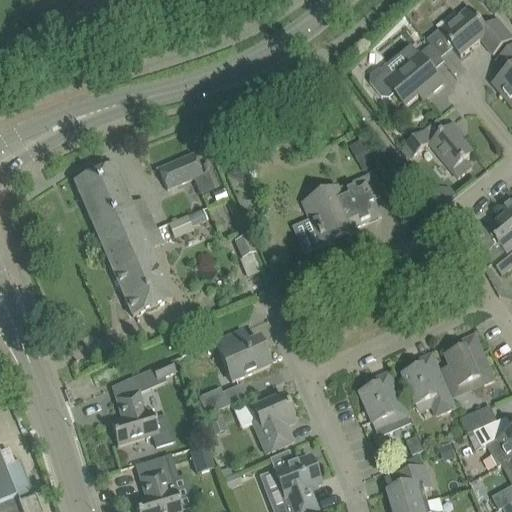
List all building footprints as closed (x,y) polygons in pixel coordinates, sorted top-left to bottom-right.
[(487,7),(494,16),(501,11),(494,1),(487,7)] [(436,29),(443,38),(461,60),(482,43),(494,58),(511,42),(511,38),(498,21),(487,30),(471,10),(460,19),(459,17),(455,13),(436,29)] [(511,50),(498,62),(509,75),(495,87),(511,107),(511,50)] [(390,100),(396,95),(407,109),(420,97),(424,102),(444,86),(425,62),(415,70),(411,64),(393,79),(387,72),(380,71),(371,78),(371,85),(383,100),(390,100)] [(430,147),(453,174),(459,182),(473,170),(467,163),(474,157),(459,138),(462,135),(454,126),(432,145),(423,134),(405,150),(414,161),(430,147)] [(350,149),(364,173),(378,165),(364,141),(350,149)] [(159,172),(167,191),(167,192),(194,181),(200,197),(215,191),(208,175),(202,177),(194,157),(159,172)] [(229,179),(245,185),(252,167),(235,160),(229,179)] [(74,184),(105,254),(156,232),(143,202),(131,207),(114,167),(74,184)] [(367,184),(349,192),(341,195),(339,191),(323,198),(304,206),(311,222),(316,220),(327,247),(323,249),(323,250),(359,235),(356,230),(382,219),(367,184)] [(224,191),(212,196),(216,204),(228,199),(224,191)] [(449,204),(450,194),(438,193),(437,203),(449,204)] [(511,205),(503,213),(511,224),(511,205)] [(187,219),(192,231),(208,224),(203,212),(187,219)] [(511,224),(503,213),(502,214),(505,217),(486,232),(492,240),(479,250),(504,279),(511,271),(511,224)] [(159,231),(156,232),(105,254),(133,319),(173,302),(151,253),(165,246),(159,231)] [(246,240),(234,245),(241,262),(253,257),(246,240)] [(215,345),(223,363),(232,385),(253,376),(271,368),(262,347),(259,340),(248,345),(243,333),(215,345)] [(451,369),(441,373),(453,401),(496,383),(476,338),(461,344),(458,354),(446,358),(451,369)] [(457,411),(453,401),(441,373),(433,356),(419,363),(415,372),(403,377),(411,395),(420,416),(432,410),(437,420),(457,411)] [(166,417),(154,421),(152,414),(145,415),(145,414),(139,396),(160,388),(158,384),(176,376),(171,364),(112,389),(122,422),(111,426),(118,449),(153,438),(156,450),(174,445),(166,417)] [(372,391),(360,396),(379,440),(393,434),(390,429),(410,420),(398,393),(390,375),(376,382),(372,391)] [(237,389),(223,395),(221,391),(199,400),(201,404),(193,408),(199,422),(243,403),(237,389)] [(284,398),(266,406),(253,412),(259,424),(254,426),(267,457),(274,454),(293,446),(285,428),(295,424),(284,398)] [(469,437),(474,435),(498,424),(491,409),(463,421),(469,437)] [(207,424),(213,439),(227,433),(221,417),(207,423),(207,424)] [(499,470),(503,468),(510,465),(510,464),(511,462),(511,435),(506,439),(498,424),(474,435),(484,452),(488,450),(499,470)] [(439,451),(445,464),(457,459),(451,445),(439,451)] [(9,451),(0,454),(0,458),(3,468),(14,464),(9,451)] [(190,458),(196,475),(214,468),(208,452),(190,458)] [(274,474),(260,480),(271,511),(317,511),(309,492),(321,487),(310,459),(293,466),(288,455),(270,463),(274,473),(274,474)] [(0,511),(39,511),(35,499),(19,462),(14,464),(3,468),(0,458),(0,511)] [(421,458),(397,468),(399,476),(424,469),(421,458)] [(510,465),(503,468),(509,480),(511,480),(511,462),(510,464),(510,465)] [(402,490),(389,494),(393,511),(404,511),(428,505),(425,492),(433,490),(426,468),(424,469),(399,476),(398,476),(402,490)] [(136,511),(181,511),(175,492),(169,494),(163,473),(139,480),(146,501),(134,504),(136,511)] [(223,481),(229,493),(243,487),(238,475),(223,481)] [(499,511),(500,511),(503,511),(511,505),(511,489),(493,500),(499,511)]
